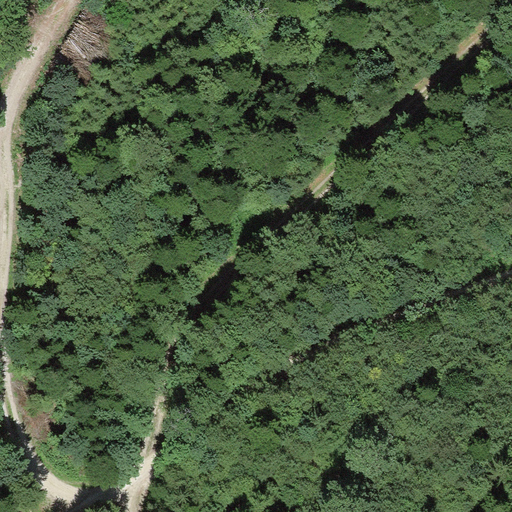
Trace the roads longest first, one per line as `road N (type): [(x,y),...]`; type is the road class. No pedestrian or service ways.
road 1 (track): [(129,492),(153,387),(183,328),(300,200),(511,19)]
road 2 (track): [(87,511),(129,492),(233,402),(337,342),(511,279)]
road 3 (track): [(65,0),(0,118)]
road 4 (track): [(0,408),(25,471),(72,511)]
